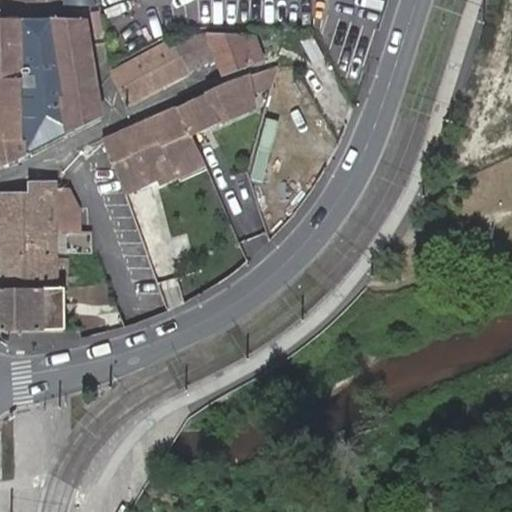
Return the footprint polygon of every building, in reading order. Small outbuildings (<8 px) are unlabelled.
[(0,18),(0,168),(98,121),(86,32),(78,20),(0,18)] [(172,47),(186,76),(213,63),(220,78),(259,65),(243,37),(197,37),(172,47)] [(172,47),(110,74),(110,76),(126,107),(186,76),(172,47)] [(249,111),(235,83),(224,86),(176,111),(190,141),(249,111)] [(201,162),(190,141),(185,145),(170,113),(100,142),(122,197),(158,182),(161,190),(175,184),(171,176),(201,162)] [(175,184),(205,171),(201,162),(171,176),(175,184)] [(0,255),(51,255),(88,255),(87,235),(79,235),(53,236),(52,190),(52,184),(26,185),(26,196),(0,195),(0,255)] [(62,190),(52,190),(53,236),(79,235),(79,210),(63,211),(62,190)] [(0,255),(0,289),(59,291),(59,290),(52,290),(51,255),(0,255)] [(0,289),(0,330),(60,331),(59,291),(0,289)]
